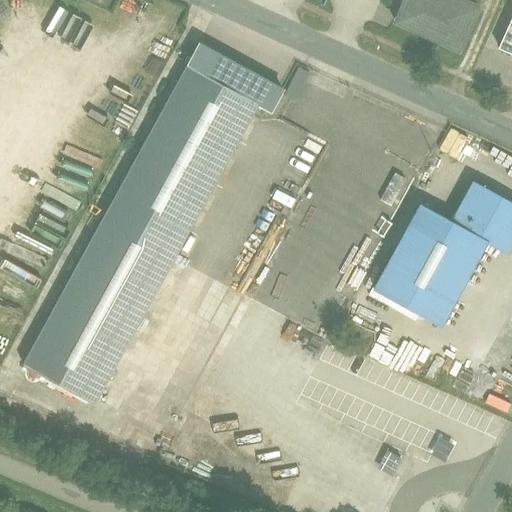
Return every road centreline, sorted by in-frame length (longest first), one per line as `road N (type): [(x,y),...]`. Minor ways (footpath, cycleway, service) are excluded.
road 1 (residential): [(511,141),(201,0)]
road 2 (unclassified): [(0,463),(117,511)]
